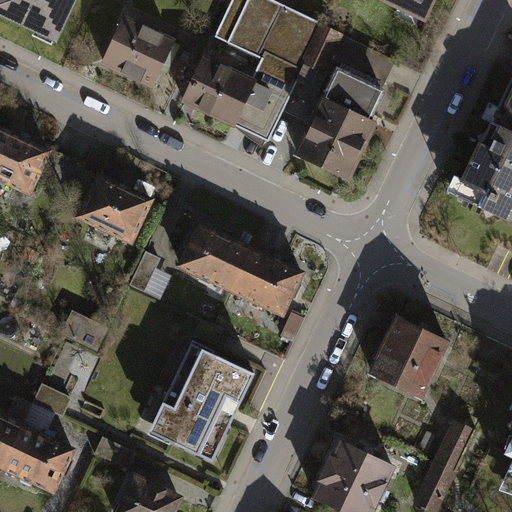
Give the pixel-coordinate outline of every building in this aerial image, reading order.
[(71,0),(0,0),(0,13),(53,39),(71,0)] [(252,82),(205,59),(184,102),(267,141),(283,109),(323,25),(269,0),(232,0),(216,37),(262,61),(252,82)] [(389,0),(425,17),(433,0),(389,0)] [(173,43),(124,20),(104,63),(153,86),(173,43)] [(378,90),(392,59),(323,25),(283,109),(314,124),(299,155),(348,178),(373,124),(368,122),(383,92),(378,90)] [(511,82),(487,133),(479,136),(481,145),(456,197),(484,211),(486,218),(494,216),(509,223),(511,217),(511,82)] [(13,184),(30,192),(37,178),(50,152),(0,127),(0,199),(5,202),(13,184)] [(37,178),(70,194),(84,168),(50,152),(37,178)] [(86,202),(98,176),(84,168),(70,194),(86,202)] [(114,233),(132,241),(151,200),(129,190),(131,185),(121,181),(119,185),(98,176),(86,202),(79,216),(97,225),(93,234),(110,242),(114,233)] [(181,265),(232,290),(252,248),(200,224),(181,265)] [(232,290),(283,314),(303,273),(252,248),(232,290)] [(161,260),(145,253),(130,284),(146,292),(157,268),(161,260)] [(173,275),(157,268),(146,292),(161,299),(173,275)] [(293,312),(282,336),(292,341),(303,317),(293,312)] [(108,331),(75,316),(65,336),(98,352),(108,331)] [(400,319),(372,375),(421,398),(448,342),(400,319)] [(171,444),(172,441),(213,461),(255,373),(214,354),(215,351),(193,340),(149,434),(171,444)] [(70,397),(42,384),(33,403),(56,413),(61,416),(70,397)] [(56,413),(33,403),(24,422),(43,431),(44,428),(48,430),(56,413)] [(0,464),(3,466),(23,425),(0,414),(0,464)] [(23,425),(3,466),(54,491),(74,450),(23,425)] [(455,425),(438,462),(454,469),(470,432),(455,425)] [(103,437),(95,453),(125,468),(133,451),(103,437)] [(341,442),(315,497),(346,511),(372,511),(394,467),(341,442)] [(438,462),(422,498),(437,505),(454,469),(438,462)] [(154,485),(135,476),(117,511),(172,511),(180,497),(167,491),(168,489),(155,483),(154,485)]
